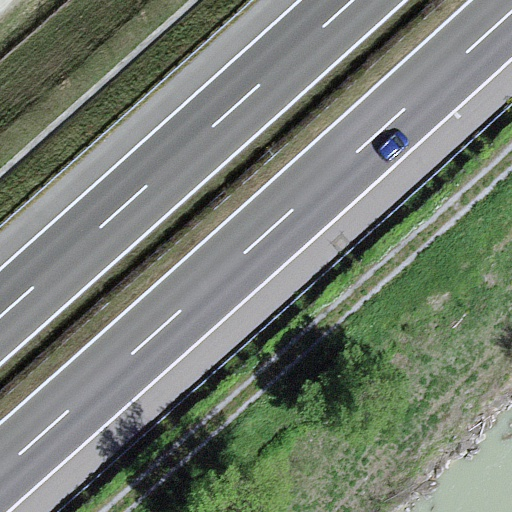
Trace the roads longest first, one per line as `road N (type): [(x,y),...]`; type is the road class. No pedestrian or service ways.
road 1 (motorway): [(0,471),(511,12)]
road 2 (track): [(111,511),(511,155)]
road 3 (motorway): [(349,0),(0,314)]
